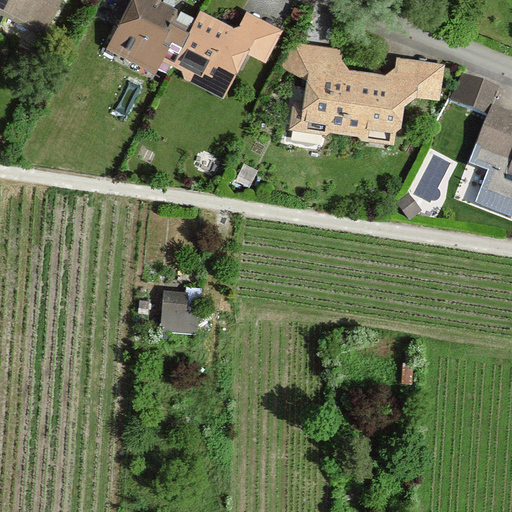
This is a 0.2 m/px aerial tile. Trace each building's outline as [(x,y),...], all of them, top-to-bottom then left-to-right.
[(0,0),(0,9),(5,12),(11,0),(0,0)] [(11,0),(5,12),(43,31),(58,0),(11,0)] [(174,65),(195,22),(158,3),(159,0),(133,0),(135,1),(112,48),(155,69),(161,58),(174,65)] [(195,22),(174,65),(188,72),(186,77),(224,96),(247,50),(265,59),(279,31),(248,15),(239,33),(200,13),(195,22)] [(295,44),(284,66),(311,79),(307,105),(295,103),(292,128),(326,133),(333,130),(360,134),(364,139),(393,143),(394,131),(401,126),(404,105),(417,95),(439,98),(444,66),(399,60),(398,67),(388,77),(348,71),(340,60),(341,50),(295,44)] [(499,88),(466,73),(453,101),(487,116),(492,105),(499,88)] [(511,112),(492,105),(468,162),(490,171),(478,201),(511,214),(511,112)] [(190,292),(165,290),(162,330),(197,333),(203,299),(190,298),(190,292)]
